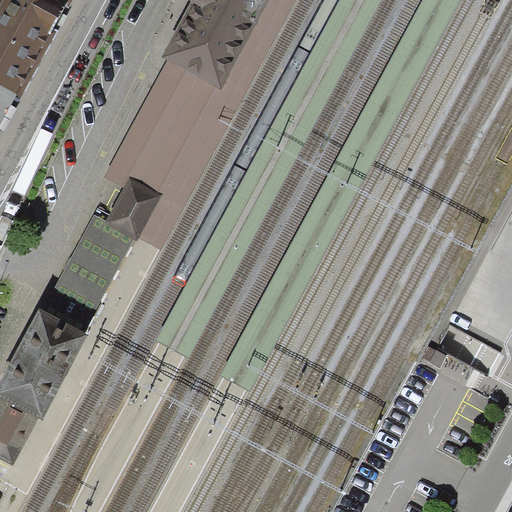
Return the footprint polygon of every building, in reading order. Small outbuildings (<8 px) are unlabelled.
[(0,0),(0,87),(17,97),(21,99),(58,32),(52,29),(58,18),(66,4),(69,6),(72,0),(0,0)] [(106,178),(127,189),(131,181),(158,195),(136,236),(162,249),(295,0),(271,0),(222,92),(215,88),(167,64),(106,178)] [(344,0),(157,344),(185,358),(378,0),(344,0)] [(162,61),(167,64),(215,88),(222,92),(271,0),(186,0),(187,2),(194,6),(162,61)] [(428,0),(223,378),(247,391),(457,0),(428,0)] [(0,123),(1,124),(17,97),(0,87),(0,123)] [(127,189),(109,221),(136,236),(158,195),(142,187),(131,181),(127,189)] [(95,213),(42,314),(83,335),(136,236),(109,221),(95,213)] [(0,386),(0,402),(34,421),(42,425),(89,338),(83,335),(42,314),(40,313),(0,386)] [(0,461),(10,466),(34,421),(0,402),(0,461)]
